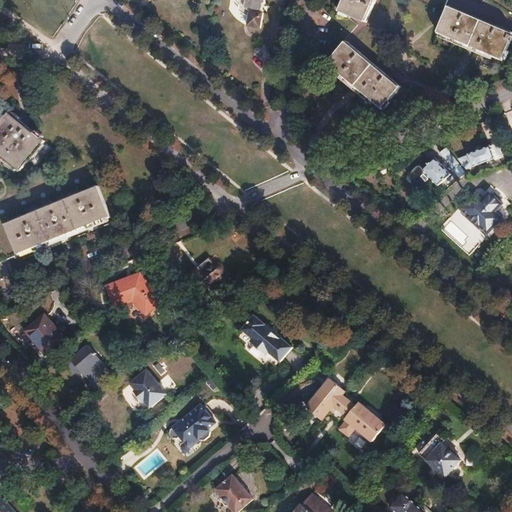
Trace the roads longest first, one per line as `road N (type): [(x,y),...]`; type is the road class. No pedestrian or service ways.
road 1 (residential): [(229,204),(511,436)]
road 2 (residential): [(511,334),(311,170)]
road 3 (residential): [(229,204),(0,295)]
road 4 (residential): [(58,53),(60,66),(229,204)]
road 5 (residential): [(273,139),(97,3)]
road 6 (residential): [(511,100),(311,170)]
road 7 (residential): [(0,358),(130,511)]
road 8 (residential): [(273,139),(307,0)]
